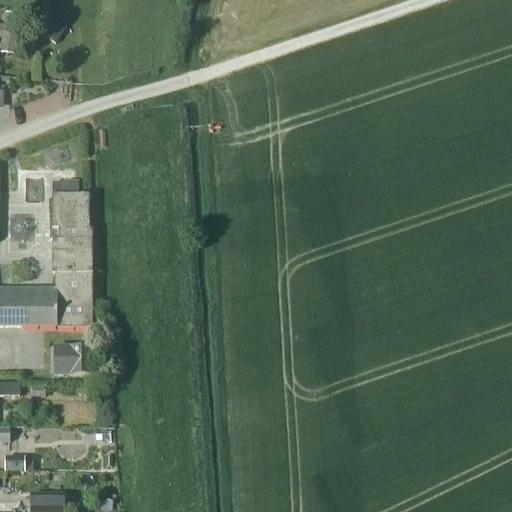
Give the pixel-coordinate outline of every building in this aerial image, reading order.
[(0,54),(14,56),(19,18),(4,16),(0,42),(0,45),(1,46),(0,54)] [(63,197),(79,197),(79,185),(63,185),(63,197)] [(0,330),(92,330),(92,233),(89,233),(89,197),(52,198),(52,277),(56,277),(56,292),(0,292),(0,330)] [(53,377),(69,377),(92,377),(92,350),(53,349),(53,377)] [(0,399),(19,400),(19,387),(0,386),(0,399)] [(30,400),(44,399),(44,387),(30,388),(30,400)] [(0,445),(9,446),(10,432),(0,431),(0,445)] [(3,475),(25,476),(25,459),(4,459),(3,475)] [(63,511),(64,497),(30,496),(29,511),(63,511)]
